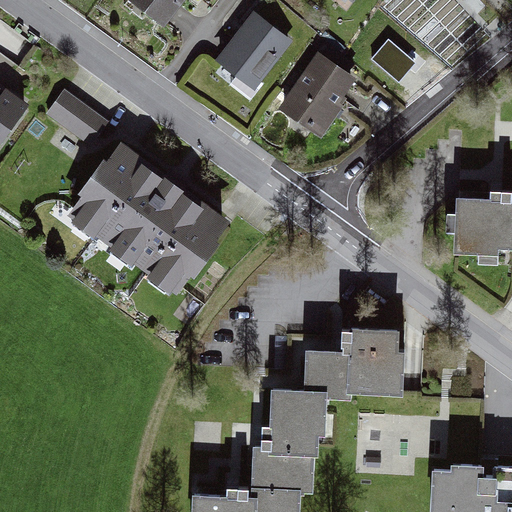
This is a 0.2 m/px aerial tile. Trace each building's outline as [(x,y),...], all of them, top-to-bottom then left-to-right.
[(138,0),(130,12),(161,31),(180,0),(138,0)] [(327,0),(352,15),(361,0),(327,0)] [(217,76),(252,99),(292,37),(257,14),(217,76)] [(379,46),(402,67),(425,41),(402,21),(379,46)] [(280,120),(315,143),(355,80),(320,58),(280,120)] [(0,142),(33,92),(0,71),(0,142)] [(47,117),(93,150),(108,129),(63,96),(47,117)] [(180,282),(187,287),(231,226),(123,149),(74,218),(80,222),(68,238),(163,306),(180,282)] [(511,188),(492,188),(492,196),(451,194),(450,252),(511,253),(511,188)] [(260,391),(259,450),(244,450),(243,495),(189,494),(188,511),(317,511),(319,444),(333,441),(334,399),(413,400),(413,351),(405,350),(405,327),(343,326),(342,351),(295,350),(294,391),(260,391)] [(511,511),(511,472),(438,468),(436,511),(511,511)]
